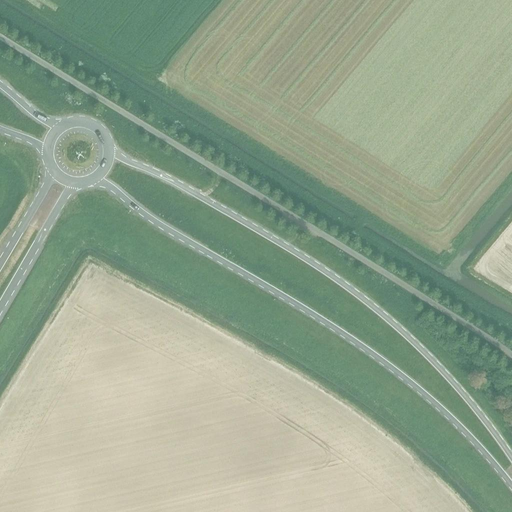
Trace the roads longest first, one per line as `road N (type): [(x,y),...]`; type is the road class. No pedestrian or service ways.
road 1 (unclassified): [(511,357),(0,41)]
road 2 (secondary): [(90,181),(108,185),(378,358),(459,426),(511,487)]
road 3 (secondary): [(511,459),(437,367),(334,277),(109,150)]
road 4 (primary): [(0,307),(74,182)]
